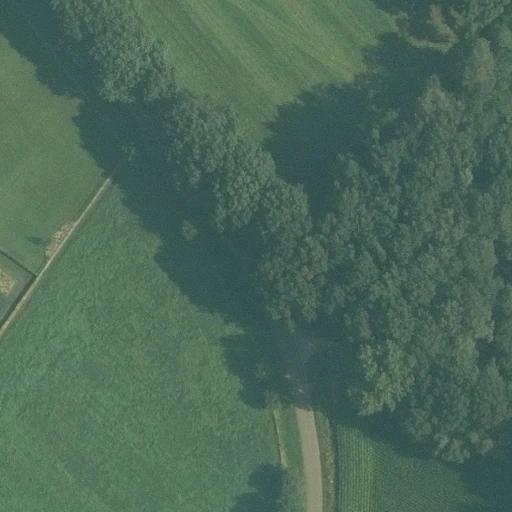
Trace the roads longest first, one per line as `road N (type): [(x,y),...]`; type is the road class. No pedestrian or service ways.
road 1 (unclassified): [(312,511),(308,441),(291,366),(252,274),(49,0)]
road 2 (track): [(511,413),(335,349),(282,343)]
